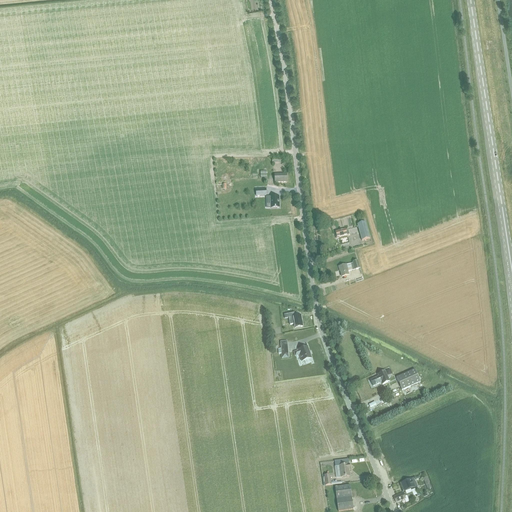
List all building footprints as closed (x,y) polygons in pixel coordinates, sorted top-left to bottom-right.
[(274,183),(287,183),(286,175),(274,175),(274,183)] [(272,197),(266,197),(267,205),(268,205),(271,204),(271,206),(271,209),(273,209),(275,209),(280,208),(280,206),(280,204),(279,201),(279,199),(279,197),(277,197),(272,197)] [(361,241),(370,239),(365,223),(357,225),(361,241)] [(349,236),(348,229),(335,233),(336,237),(336,240),(339,239),(339,238),(349,236)] [(340,270),(341,277),(348,276),(348,272),(352,271),(351,264),(346,266),(346,265),(338,267),(339,270),(340,270)] [(303,327),(301,316),(295,317),(294,313),(284,315),(285,319),(288,318),(289,325),(293,325),(294,329),(303,327)] [(288,355),(287,342),(281,342),(281,349),(279,349),(279,354),(282,354),(282,356),(288,355)] [(309,351),(307,347),(298,350),(299,352),(296,352),(297,356),(300,355),(302,362),(303,362),(302,361),(307,359),(307,360),(311,359),(310,355),(309,351)] [(402,391),(420,382),(415,370),(397,378),(402,391)] [(379,377),(371,381),(373,386),(381,383),(383,385),(388,383),(385,376),(387,376),(385,372),(378,375),(379,377)] [(343,461),(335,462),(335,467),(341,466),(341,470),(340,470),(341,474),(341,478),(349,477),(348,470),(350,470),(350,467),(349,465),(349,462),(349,460),(343,461)] [(407,481),(402,483),(405,492),(409,490),(415,488),(412,479),(407,481)] [(338,511),(353,510),(349,485),(334,488),(338,511)] [(410,493),(409,491),(403,494),(403,493),(396,496),(396,497),(394,498),(396,503),(406,499),(405,497),(407,496),(409,500),(414,498),(412,493),(410,493)]
